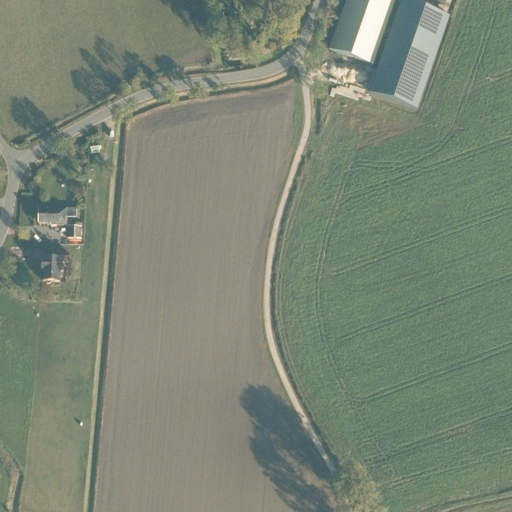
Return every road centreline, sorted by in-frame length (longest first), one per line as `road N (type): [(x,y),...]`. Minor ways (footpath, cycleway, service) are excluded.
road 1 (unknown): [(302,44),(307,131),(272,246),(265,318),(286,388),(352,511)]
road 2 (tertiary): [(15,170),(43,145),(148,94),(278,65),(302,44),(320,0)]
